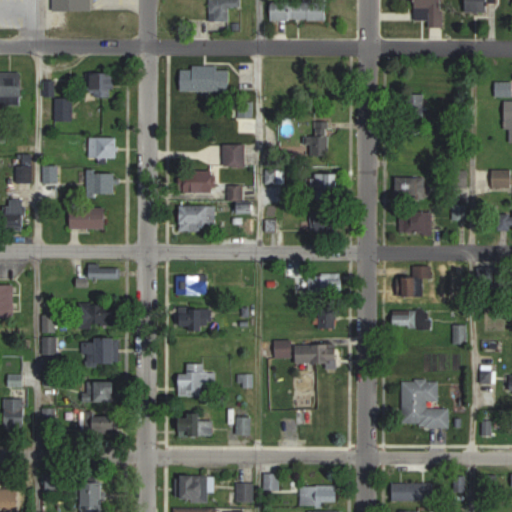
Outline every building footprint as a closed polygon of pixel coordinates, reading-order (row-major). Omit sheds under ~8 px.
[(55,0),(55,10),(93,10),(93,0),(55,0)] [(243,0),(210,0),(211,20),(231,20),(231,7),(243,7),(243,0)] [(328,0),(271,0),(272,20),(329,20),(328,0)] [(445,0),(417,0),(418,21),(430,21),(430,28),(445,28),(445,0)] [(467,0),(467,11),(497,11),(497,0),(467,0)] [(232,90),(232,65),(183,66),(183,91),(232,90)] [(23,71),(1,71),(1,108),(23,108),(23,71)] [(116,72),(94,72),(94,96),(116,96),(116,72)] [(425,94),(407,96),(409,119),(427,118),(425,94)] [(58,97),(58,120),(75,120),(75,97),(58,97)] [(253,116),(253,106),(242,106),(242,116),(253,116)] [(330,119),(311,119),(311,155),(330,155),(330,119)] [(120,158),(120,136),(91,136),(91,158),(120,158)] [(226,166),(248,166),(248,143),(226,143),(226,166)] [(432,166),(432,144),(399,144),(399,166),(432,166)] [(61,166),(45,166),(45,181),(61,181),(61,166)] [(511,168),(494,169),(494,187),(511,187),(511,168)] [(118,193),(118,170),(89,170),(89,193),(118,193)] [(187,192),(217,192),(217,170),(187,170),(187,192)] [(268,183),(286,183),(286,170),(268,170),(268,183)] [(315,195),(341,195),(341,173),(315,173),(315,195)] [(398,197),(431,197),(431,176),(398,176),(398,197)] [(218,204),(181,204),(181,230),(218,230),(218,204)] [(13,205),(7,226),(24,231),(30,210),(13,205)] [(109,228),(109,206),(73,206),(73,228),(109,228)] [(316,229),(343,229),(343,208),(316,208),(316,229)] [(402,232),(431,232),(431,210),(402,210),(402,232)] [(241,217),(243,234),(256,231),(253,215),(241,217)] [(91,287),(91,278),(122,278),(122,265),(89,265),(89,276),(78,276),(78,287),(91,287)] [(415,265),(415,276),(407,276),(407,295),(434,295),(434,265),(415,265)] [(343,274),(311,274),(311,293),(343,293),(343,274)] [(211,275),(179,275),(179,294),(211,294),(211,275)] [(15,284),(0,284),(0,319),(15,320),(15,284)] [(119,327),(119,303),(79,302),(78,327),(119,327)] [(338,305),(319,305),(319,327),(338,327),(338,305)] [(207,329),(207,322),(215,322),(215,307),(182,307),(182,329),(207,329)] [(426,327),(426,310),(395,310),(395,327),(426,327)] [(454,324),(454,342),(469,342),(469,324),(454,324)] [(83,363),(121,363),(121,337),(83,337),(83,363)] [(294,339),(277,339),(277,357),(294,357),(294,339)] [(341,362),(341,343),(299,343),(299,362),(341,362)] [(184,396),(211,396),(211,382),(217,382),(217,371),(207,371),(207,363),(184,363),(184,396)] [(451,407),(431,407),(431,401),(441,401),(441,380),(404,379),(404,426),(451,427),(451,407)] [(98,382),(99,416),(85,417),(85,431),(123,430),(121,382),(98,382)] [(6,399),(6,426),(27,426),(27,399),(6,399)] [(181,436),(215,436),(215,420),(204,420),(204,411),(190,411),(190,417),(181,417),(181,436)] [(238,415),(238,435),(254,435),(254,415),(238,415)] [(214,501),(214,474),(184,474),(184,501),(214,501)] [(84,511),(108,511),(108,479),(85,479),(84,511)] [(256,501),(256,482),(239,482),(239,501),(256,501)] [(426,499),(426,482),(393,482),(393,499),(426,499)] [(0,484),(0,511),(23,511),(23,485),(0,484)] [(302,504),(341,504),(341,484),(302,484),(302,504)]
